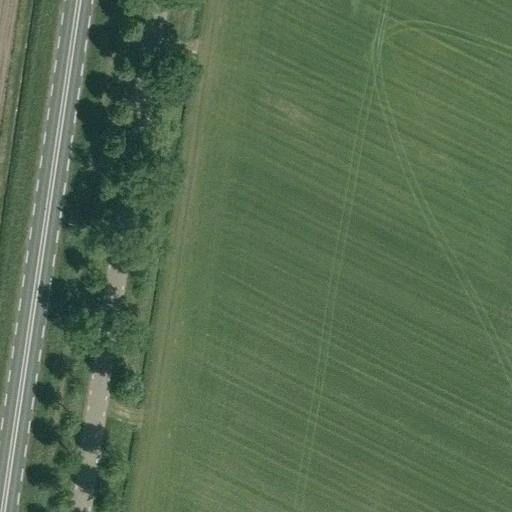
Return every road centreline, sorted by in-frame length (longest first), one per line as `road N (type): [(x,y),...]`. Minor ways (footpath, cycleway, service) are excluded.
road 1 (unclassified): [(82,511),(158,0)]
road 2 (primary): [(0,510),(74,0)]
